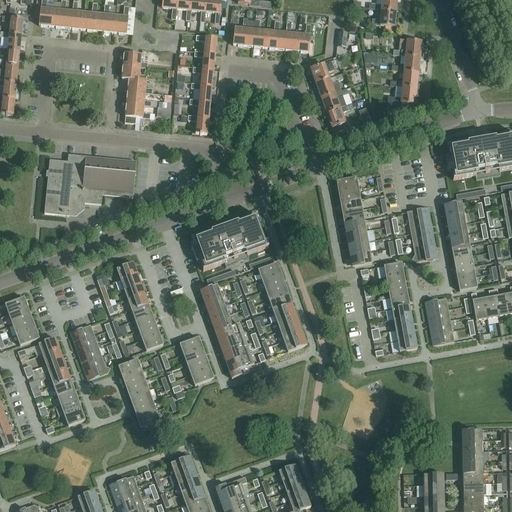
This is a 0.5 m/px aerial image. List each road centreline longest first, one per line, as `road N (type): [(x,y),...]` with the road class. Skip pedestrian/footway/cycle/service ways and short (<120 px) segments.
road 1 (residential): [(111,511),(100,480),(189,449),(203,487),(299,453)]
road 2 (residential): [(391,141),(402,205),(435,199),(421,130)]
road 3 (residential): [(320,167),(284,72),(224,66)]
road 4 (residential): [(234,198),(215,151),(107,140)]
road 5 (residential): [(69,258),(87,308),(57,318),(39,269)]
road 6 (residential): [(42,134),(52,52),(103,56)]
